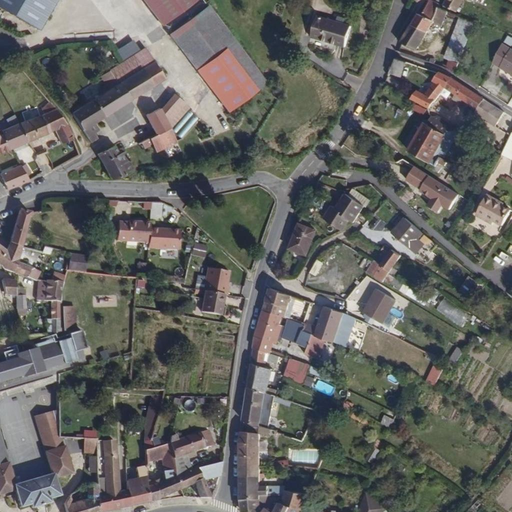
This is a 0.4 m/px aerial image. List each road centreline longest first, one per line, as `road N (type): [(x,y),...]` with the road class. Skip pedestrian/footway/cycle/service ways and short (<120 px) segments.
road 1 (residential): [(290,191),(251,313),(222,511)]
road 2 (residential): [(0,206),(55,184),(190,190),(261,180),(290,191)]
road 3 (residential): [(290,191),(361,97),(400,0)]
road 4 (track): [(0,39),(87,154),(55,184)]
